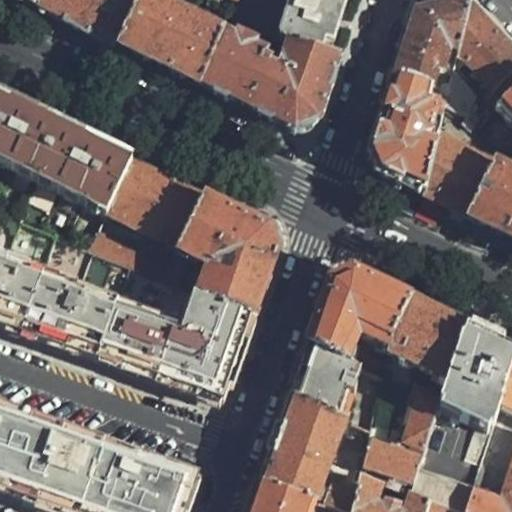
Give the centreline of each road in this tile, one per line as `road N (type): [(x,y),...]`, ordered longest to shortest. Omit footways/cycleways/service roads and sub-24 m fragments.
road 1 (primary): [(322,208),(0,48)]
road 2 (residential): [(0,363),(241,451)]
road 3 (residential): [(322,208),(241,451)]
road 4 (residential): [(388,0),(322,208)]
road 5 (primary): [(511,293),(322,208)]
